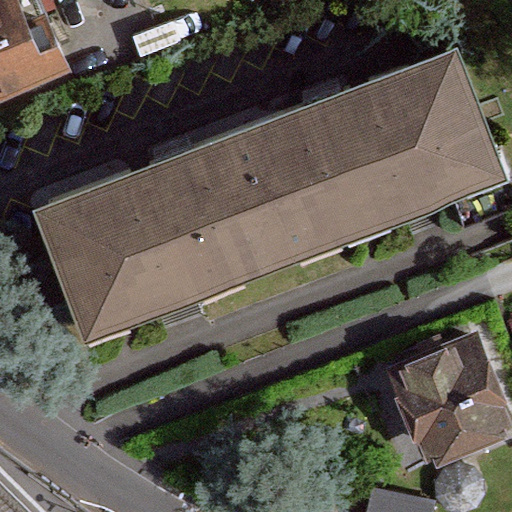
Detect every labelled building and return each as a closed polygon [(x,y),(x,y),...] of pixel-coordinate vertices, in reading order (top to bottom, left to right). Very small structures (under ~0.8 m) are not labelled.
[(28,0),(22,0),(0,9),(0,109),(63,83),(28,0)] [(499,207),(450,64),(231,139),(281,282),(499,207)] [(281,282),(231,139),(13,214),(62,357),(281,282)] [(469,343),(376,378),(415,478),(507,443),(469,343)] [(427,511),(428,510),(360,497),(357,511),(427,511)]
